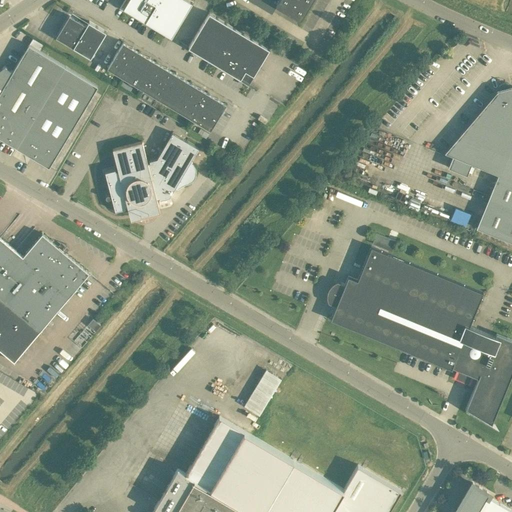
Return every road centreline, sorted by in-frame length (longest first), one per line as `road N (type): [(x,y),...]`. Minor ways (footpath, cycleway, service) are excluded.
road 1 (unclassified): [(458,439),(0,170)]
road 2 (unclassified): [(238,100),(68,0)]
